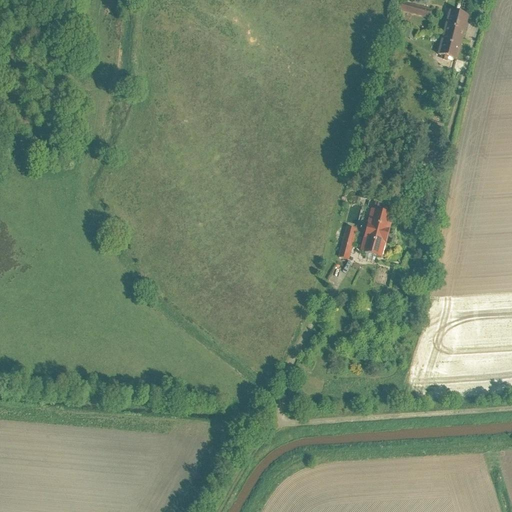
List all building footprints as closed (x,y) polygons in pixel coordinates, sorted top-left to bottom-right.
[(433,9),(401,1),(398,14),(430,21),(433,9)] [(461,57),(471,18),(447,11),(437,51),(461,57)] [(433,133),(442,135),(444,123),(435,122),(433,133)] [(383,255),(395,212),(373,206),(361,248),(383,255)] [(360,227),(350,224),(344,244),(354,247),(360,227)]
